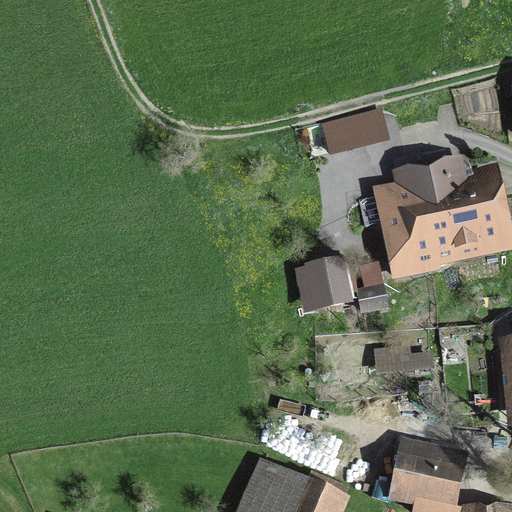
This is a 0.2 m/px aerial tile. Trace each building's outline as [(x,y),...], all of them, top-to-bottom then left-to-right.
[(317,132),(326,166),(386,151),(378,117),(317,132)] [(466,187),(461,166),(398,178),(400,189),(385,195),(389,223),(378,225),(380,239),(392,237),(399,276),(415,273),(413,259),(503,241),(491,182),(466,187)] [(381,260),(362,263),(365,282),(384,279),(381,260)] [(340,262),(310,268),(318,307),(349,301),(340,262)] [(383,289),(360,294),(364,313),(387,308),(383,289)] [(430,348),(379,353),(381,373),(432,368),(430,348)] [(371,363),(361,364),(362,375),(372,374),(371,363)] [(398,495),(418,499),(450,506),(461,452),(410,441),(398,495)] [(245,511),(339,511),(345,501),(265,466),(245,511)] [(451,511),(450,506),(418,499),(415,511),(451,511)]
